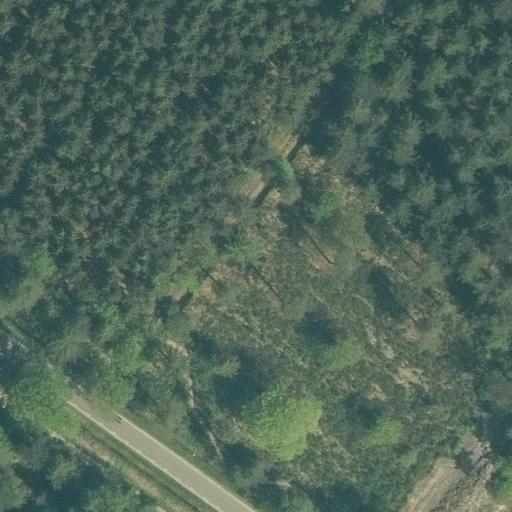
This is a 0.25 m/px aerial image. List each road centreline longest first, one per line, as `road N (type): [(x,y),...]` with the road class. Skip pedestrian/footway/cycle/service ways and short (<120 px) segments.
road 1 (tertiary): [(236,511),(0,341)]
road 2 (track): [(511,397),(440,511)]
